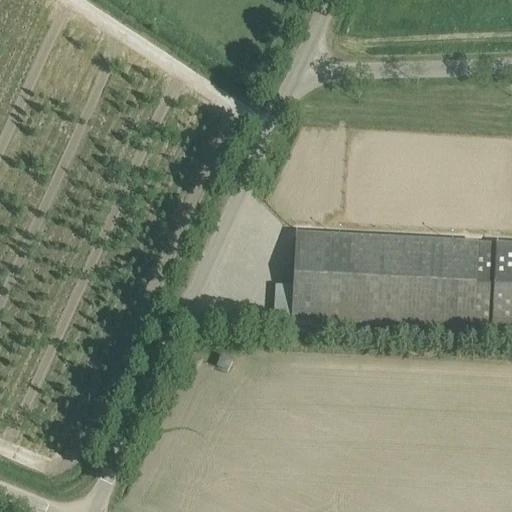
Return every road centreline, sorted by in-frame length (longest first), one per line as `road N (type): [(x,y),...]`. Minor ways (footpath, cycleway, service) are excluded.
road 1 (residential): [(88,511),(312,45)]
road 2 (unclassified): [(312,45),(511,47)]
